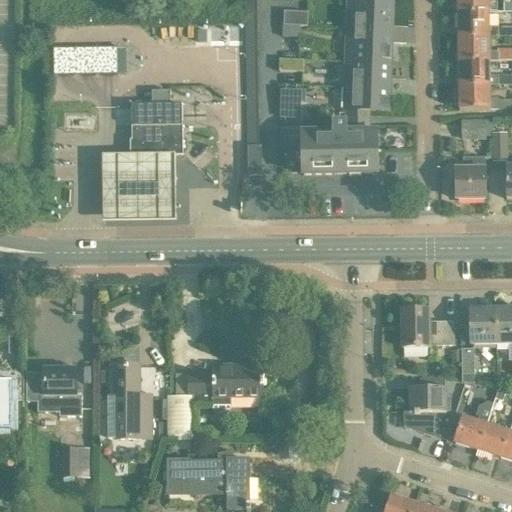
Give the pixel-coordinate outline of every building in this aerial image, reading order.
[(457,0),(458,16),(489,16),(497,15),(496,0),(457,0)] [(347,113),(347,126),(334,126),(334,135),(302,135),(303,177),(378,176),(377,134),(369,134),(369,113),(388,114),(392,4),(357,3),(356,39),(347,39),(344,112),(347,113)] [(511,4),(503,5),(503,14),(511,13),(511,4)] [(248,147),(258,147),(256,6),(245,6),(247,147),(248,147)] [(307,28),(308,14),(284,13),(283,27),(307,28)] [(458,16),(458,40),(489,40),(489,38),(511,38),(511,29),(489,29),(489,16),(458,16)] [(459,64),(490,64),(490,63),(511,62),(511,53),(489,53),(489,40),(458,40),(459,64)] [(117,76),(117,49),(85,50),(53,50),(54,76),(86,76),(117,76)] [(126,49),(117,49),(117,76),(126,75),(126,49)] [(303,73),(303,61),(279,61),(279,73),(303,73)] [(459,64),(459,88),(490,88),(490,86),(511,86),(511,77),(490,78),(490,64),(459,64)] [(490,112),(490,111),(511,110),(511,101),(499,102),(499,99),(490,100),(490,88),(459,88),(459,112),(490,112)] [(152,107),(132,107),(132,117),(133,158),(175,157),(183,157),(182,116),(182,106),(171,107),(171,93),(152,94),(152,107)] [(463,141),(485,140),(485,124),(463,125),(463,141)] [(493,164),(507,163),(507,136),(493,136),(493,164)] [(262,148),(258,148),(258,147),(248,147),(248,148),(248,178),(262,178),(262,148)] [(175,157),(133,158),(102,158),(103,192),(103,225),(176,224),(175,192),(175,157)] [(457,202),(486,201),(485,160),(463,160),(463,172),(456,172),(457,202)] [(511,310),(496,311),(497,346),(510,346),(510,361),(511,361),(511,310)] [(497,346),(496,311),(470,311),(470,347),(497,346)] [(430,348),(454,348),(454,324),(440,325),(440,331),(429,332),(429,312),(402,313),(402,350),(430,350),(430,348)] [(474,385),(474,362),(474,351),(462,351),(462,376),(462,383),(474,385)] [(451,353),(452,363),(461,363),(461,353),(451,353)] [(151,396),(139,396),(139,366),(111,366),(112,373),(112,384),(112,396),(108,396),(108,440),(152,440),(151,396)] [(188,373),(188,397),(193,397),(193,404),(212,404),(212,409),(231,409),(231,399),(263,399),(263,366),(212,366),(212,373),(188,373)] [(81,396),(75,396),(76,370),(59,370),(59,367),(46,367),(46,370),(43,370),(43,374),(26,374),(25,403),(37,403),(37,413),(59,414),(59,418),(81,418),(81,396)] [(0,440),(11,441),(11,403),(22,403),(22,409),(23,409),(23,373),(0,373),(0,440)] [(112,373),(101,373),(101,384),(112,384),(112,373)] [(426,379),(426,390),(410,390),(410,414),(403,414),(403,429),(435,439),(435,434),(448,439),(448,438),(455,417),(456,414),(446,414),(446,390),(444,390),(444,381),(426,379)] [(499,389),(495,400),(503,402),(506,390),(499,389)] [(192,398),(168,398),(168,442),(193,442),(192,398)] [(478,453),(481,444),(487,426),(494,404),(489,402),(480,407),(475,422),(463,418),(463,419),(455,417),(448,438),(456,440),(454,445),(478,453)] [(501,460),(510,433),(487,426),(481,444),(478,453),(501,460)] [(511,463),(511,433),(510,433),(501,460),(511,463)] [(62,450),(62,478),(88,478),(88,450),(62,450)] [(250,511),(250,504),(263,504),(258,478),(248,478),(248,461),(227,461),(228,462),(188,462),(188,461),(169,461),(169,485),(187,485),(187,495),(228,495),(228,511),(246,510),(246,511),(250,511)] [(412,511),(415,506),(391,498),(386,511),(412,511)]
